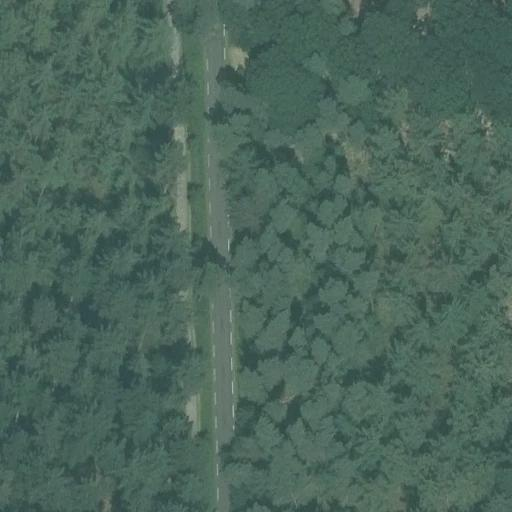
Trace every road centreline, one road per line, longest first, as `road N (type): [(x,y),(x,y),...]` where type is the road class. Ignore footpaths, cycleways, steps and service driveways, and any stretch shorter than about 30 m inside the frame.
road 1 (tertiary): [(232,511),(221,0)]
road 2 (track): [(222,34),(511,143)]
